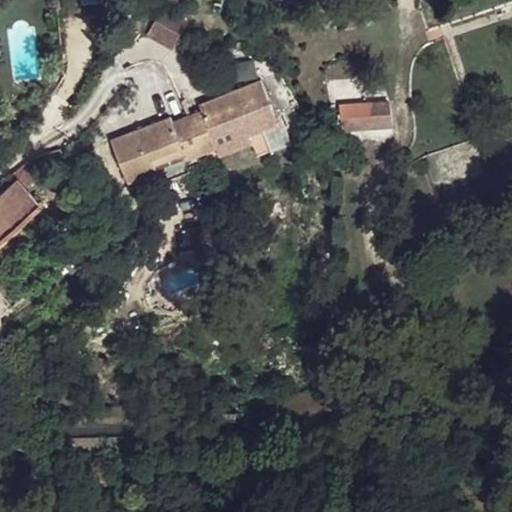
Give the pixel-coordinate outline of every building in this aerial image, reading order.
[(164,4),(147,36),(172,49),(189,17),(164,4)] [(208,116),(193,121),(206,158),(221,152),(217,140),(247,130),(252,143),(283,132),(269,90),(207,110),(208,116)] [(345,128),(395,125),(392,102),(343,107),(345,128)] [(190,163),(206,158),(193,121),(179,125),(177,120),(117,141),(129,184),(159,173),(155,161),(186,152),(190,163)] [(0,242),(42,206),(19,180),(0,195),(0,242)] [(215,222),(190,226),(195,260),(220,256),(215,222)] [(80,251),(59,269),(65,276),(70,271),(73,276),(89,262),(80,251)] [(11,276),(0,285),(0,292),(14,308),(28,296),(11,276)]
